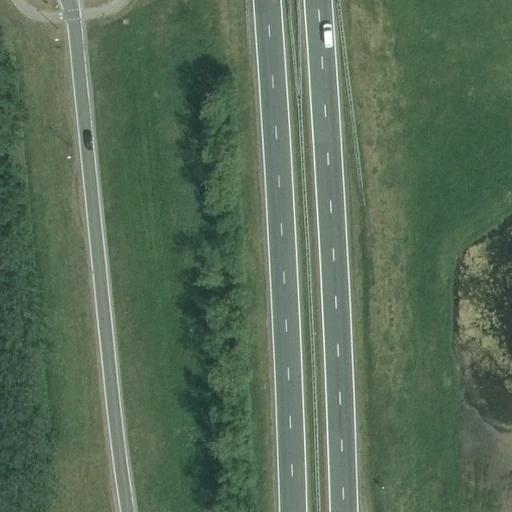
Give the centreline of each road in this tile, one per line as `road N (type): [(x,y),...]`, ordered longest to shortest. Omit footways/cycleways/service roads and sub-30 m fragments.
road 1 (trunk): [(68,0),(126,511)]
road 2 (trunk): [(266,0),(293,511)]
road 3 (trunk): [(343,511),(317,0)]
